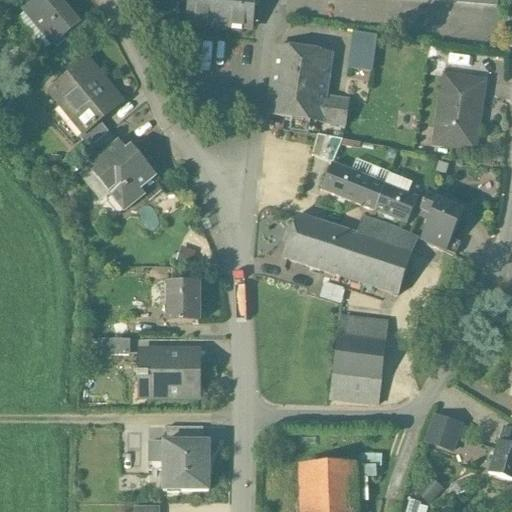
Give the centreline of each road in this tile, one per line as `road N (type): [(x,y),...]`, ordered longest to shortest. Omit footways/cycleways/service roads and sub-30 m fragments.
road 1 (residential): [(511,201),(487,299),(420,415),(238,418)]
road 2 (unclassified): [(112,0),(234,214)]
road 3 (track): [(238,418),(0,417)]
road 4 (residential): [(273,0),(253,162),(234,214)]
road 5 (residential): [(234,214),(238,418)]
